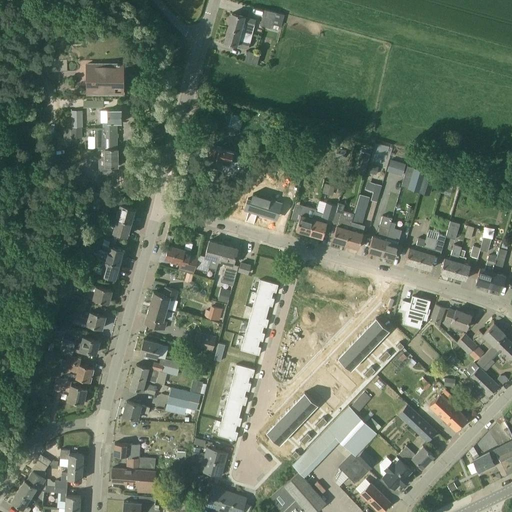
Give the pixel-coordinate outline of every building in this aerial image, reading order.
[(276,12),(264,9),(260,25),(272,28),(276,12)] [(256,19),(232,13),(228,28),(240,31),(242,24),(254,27),(256,19)] [(240,31),(228,28),(224,42),(248,49),(250,41),(238,38),(240,31)] [(259,54),(247,51),(244,61),(256,64),(259,54)] [(67,60),(55,60),(52,60),(52,72),(67,71),(67,60)] [(120,64),(120,63),(116,63),(117,64),(87,64),(87,71),(93,71),(93,93),(123,93),(123,83),(120,83),(120,64)] [(83,127),(82,110),(71,110),(71,127),(83,127)] [(112,122),(116,122),(122,122),(121,110),(107,110),(107,122),(103,122),(103,127),(103,128),(113,128),(112,122)] [(239,128),(242,117),(231,113),(227,125),(239,128)] [(116,122),(112,122),(113,128),(103,128),(103,127),(95,127),(95,149),(98,149),(117,149),(117,148),(116,148),(116,137),(117,137),(117,133),(116,133),(116,122)] [(81,128),(70,128),(71,139),(81,139),(81,128)] [(210,145),(207,154),(205,153),(205,155),(203,156),(202,159),(203,160),(202,162),(211,165),(210,166),(211,166),(211,165),(220,167),(221,163),(229,166),(231,160),(236,162),(239,153),(210,145)] [(347,151),(337,148),(335,155),(345,158),(347,151)] [(98,149),(99,173),(111,173),(111,167),(117,167),(117,149),(98,149)] [(365,172),(370,154),(361,151),(356,169),(365,172)] [(395,170),(394,173),(402,175),(405,163),(398,161),(395,170)] [(500,174),(511,177),(511,175),(511,166),(502,164),(500,174)] [(408,188),(419,191),(424,175),(425,171),(414,167),(408,187),(408,188)] [(71,180),(80,190),(82,188),(90,180),(86,176),(79,168),(71,175),(69,176),(69,177),(71,180)] [(461,181),(462,176),(463,174),(455,172),(454,174),(453,179),(461,181)] [(424,175),(419,191),(422,192),(430,194),(435,178),(427,176),(424,175)] [(376,183),(373,192),(379,194),(382,185),(376,183)] [(335,186),(325,184),(322,192),(332,195),(335,186)] [(282,202),(254,193),(252,200),(248,199),(244,210),(272,218),(274,212),(278,213),(282,202)] [(353,217),(345,244),(359,248),(363,233),(362,233),(365,225),(362,224),(370,196),(360,194),(354,213),(353,217)] [(336,225),(332,240),(345,244),(353,217),(342,214),(344,204),(338,202),(332,221),(337,223),(336,225)] [(316,208),(303,204),(300,215),(296,230),(309,233),(313,219),(316,208)] [(137,209),(127,206),(121,205),(117,219),(131,222),(133,223),(133,222),(131,222),(132,215),(135,216),(137,209)] [(392,218),(382,215),(378,231),(379,231),(377,238),(372,236),(368,250),(381,254),(391,221),(392,218)] [(117,219),(114,218),(108,216),(106,222),(115,225),(113,231),(129,236),(131,230),(129,229),(131,222),(117,219)] [(327,223),(313,219),(309,233),(322,237),(327,223)] [(460,223),(450,220),(447,230),(445,236),(455,239),(460,223)] [(396,223),(391,221),(381,254),(394,258),(399,244),(398,244),(400,234),(401,229),(394,227),(396,223)] [(474,227),(467,225),(464,236),(471,238),(474,227)] [(440,234),(438,234),(437,239),(426,236),(426,239),(425,239),(418,265),(431,269),(435,255),(434,255),(435,252),(440,253),(445,236),(440,234)] [(491,238),(484,236),(480,249),(487,251),(491,238)] [(425,239),(418,237),(415,249),(409,247),(405,261),(418,265),(425,239)] [(195,266),(195,267),(207,271),(208,267),(216,269),(219,259),(223,244),(209,240),(205,256),(206,256),(205,258),(199,256),(200,254),(199,254),(195,266)] [(239,265),(233,263),(237,248),(223,244),(219,259),(226,261),(222,275),(235,279),(239,265)] [(454,244),(449,260),(444,258),(440,271),(453,275),(459,255),(461,249),(461,246),(454,244)] [(198,255),(197,254),(169,245),(165,257),(172,259),(172,261),(181,263),(181,262),(182,262),(180,270),(193,274),(195,267),(195,266),(198,255)] [(480,248),(473,246),(470,255),(477,257),(480,248)] [(125,251),(109,247),(107,253),(99,251),(98,254),(94,253),(92,257),(97,258),(119,264),(121,257),(123,258),(125,251)] [(496,256),(498,257),(489,285),(501,289),(505,275),(500,274),(507,250),(499,248),(496,256)] [(459,255),(453,275),(466,279),(470,266),(464,264),(466,257),(463,256),(465,250),(461,249),(459,255)] [(498,257),(496,256),(489,254),(485,270),(479,268),(476,282),(489,285),(498,257)] [(97,258),(95,266),(103,268),(101,274),(117,279),(119,272),(117,271),(119,264),(121,265),(119,264),(97,258)] [(250,265),(241,262),(238,270),(248,273),(250,265)] [(187,273),(185,281),(191,282),(193,274),(187,273)] [(261,279),(257,293),(258,294),(272,297),(274,290),(277,291),(279,284),(261,279)] [(82,288),(83,282),(76,281),(73,293),(80,294),(82,288)] [(83,282),(82,288),(94,291),(92,298),(109,302),(112,289),(96,285),(84,282),(83,282)] [(177,290),(164,286),(162,293),(153,291),(150,304),(166,308),(169,298),(174,300),(177,290)] [(221,288),(218,300),(228,303),(231,290),(221,288)] [(258,294),(254,307),(268,311),(270,304),(273,305),(275,298),(272,297),(258,294)] [(422,298),(413,296),(411,303),(403,301),(401,310),(407,311),(406,318),(423,322),(425,313),(430,314),(431,309),(429,308),(431,300),(423,297),(422,298)] [(150,304),(146,315),(147,315),(144,323),(163,329),(166,320),(163,319),(166,308),(150,304)] [(445,307),(436,304),(430,318),(439,325),(445,307)] [(222,309),(211,305),(209,310),(206,309),(204,316),(219,320),(222,309)] [(254,307),(250,321),(264,325),(267,326),(269,319),(266,318),(268,311),(254,307)] [(471,314),(456,309),(455,311),(449,308),(445,319),(452,322),(466,328),(471,314)] [(105,316),(90,312),(88,319),(80,317),(81,315),(73,313),(71,323),(78,324),(94,329),(94,326),(102,328),(105,316)] [(388,329),(376,318),(369,326),(381,337),(388,329)] [(250,321),(246,335),(260,339),(263,340),(265,333),(262,332),(264,325),(250,321)] [(503,334),(504,333),(494,323),(483,334),(479,330),(473,336),(479,343),(486,336),(494,344),(503,334)] [(361,333),(373,345),(381,337),(369,326),(361,333)] [(216,337),(197,332),(193,345),(213,351),(216,337)] [(353,341),(365,353),(373,345),(361,333),(353,341)] [(484,352),(465,333),(456,342),(467,351),(469,353),(476,360),(484,352)] [(494,344),(489,349),(496,355),(499,351),(511,363),(511,342),(503,334),(494,344)] [(246,335),(242,349),(257,353),(260,354),(262,347),(259,346),(260,339),(246,335)] [(96,353),(99,341),(83,337),(81,342),(63,338),(61,347),(53,345),(52,350),(59,352),(59,353),(71,356),(73,351),(87,354),(88,351),(96,353)] [(161,343),(143,338),(140,352),(158,357),(161,343)] [(346,349),(358,361),(365,353),(353,341),(346,349)] [(214,359),(221,361),(225,344),(218,342),(214,359)] [(404,346),(400,342),(396,346),(401,350),(404,346)] [(338,357),(350,369),(358,361),(346,349),(338,357)] [(486,353),(492,359),(496,355),(489,349),(486,353)] [(391,355),(387,350),(383,354),(387,359),(391,355)] [(403,353),(398,358),(401,361),(406,356),(403,353)] [(486,353),(477,362),(483,368),(491,360),(492,359),(486,353)] [(379,358),(383,363),(387,359),(383,354),(379,358)] [(92,367),(80,364),(81,359),(67,355),(66,360),(64,366),(64,368),(77,372),(76,378),(88,381),(92,367)] [(161,357),(159,363),(165,365),(171,366),(172,367),(178,368),(180,359),(174,358),(173,361),(161,357)] [(137,364),(133,375),(145,378),(152,380),(157,382),(158,377),(160,370),(163,371),(167,372),(170,372),(177,375),(179,368),(178,368),(172,367),(171,366),(165,365),(159,363),(153,361),(151,367),(137,364)] [(473,362),(465,371),(469,375),(468,376),(488,395),(498,385),(478,366),(473,362)] [(238,364),(234,378),(249,382),(251,375),(253,376),(255,369),(238,364)] [(376,370),(371,366),(368,370),(372,374),(376,370)] [(364,374),(368,378),(372,374),(368,370),(364,374)] [(144,383),(145,378),(133,375),(129,389),(136,391),(137,389),(155,394),(157,386),(144,383)] [(505,375),(500,375),(497,378),(503,383),(508,377),(505,375)] [(83,388),(70,385),(71,381),(57,377),(54,390),(62,392),(63,390),(69,392),(67,400),(83,403),(85,395),(81,394),(83,388)] [(234,378),(230,392),(245,396),(247,389),(250,390),(252,383),(249,382),(234,378)] [(430,384),(424,378),(419,383),(425,389),(430,384)] [(455,379),(445,378),(444,385),(454,387),(455,379)] [(172,387),(167,403),(186,408),(195,410),(196,411),(200,395),(172,387)] [(359,410),(369,396),(362,390),(352,405),(359,410)] [(231,392),(227,406),(241,410),(243,403),(246,404),(248,397),(231,392)] [(317,404),(305,392),(297,400),(309,412),(317,404)] [(441,392),(429,404),(456,430),(467,418),(441,392)] [(290,408),(302,420),(309,412),(297,400),(290,408)] [(150,407),(141,405),(126,401),(123,414),(137,419),(139,411),(148,414),(150,407)] [(167,403),(165,410),(185,415),(186,408),(167,403)] [(408,404),(398,414),(427,441),(437,431),(408,404)] [(227,406),(223,420),(238,424),(240,425),(242,418),(239,417),(241,410),(227,406)] [(349,406),(310,447),(299,457),(292,464),(304,475),(339,439),(355,455),(376,432),(376,431),(367,423),(357,413),(350,406),(349,406)] [(282,416),(294,428),(302,420),(290,408),(282,416)] [(274,424),(286,435),(294,428),(282,416),(274,424)] [(327,421),(323,417),(319,421),(323,425),(327,421)] [(234,438),(237,439),(239,432),(236,431),(238,424),(223,420),(219,434),(234,438)] [(315,425),(319,429),(323,425),(319,421),(315,425)] [(267,432),(279,443),(286,435),(274,424),(267,432)] [(312,437),(308,433),(304,437),(308,441),(312,437)] [(206,440),(195,437),(194,443),(204,446),(206,440)] [(300,441),(304,445),(308,441),(304,437),(300,441)] [(511,454),(511,439),(489,451),(480,455),(473,458),(473,459),(479,471),(511,454)] [(155,458),(152,457),(138,456),(139,447),(137,447),(138,444),(115,442),(114,454),(113,454),(127,455),(127,466),(155,468),(155,458)] [(423,445),(414,454),(406,445),(399,453),(408,462),(412,457),(422,466),(433,455),(423,445)] [(227,452),(208,447),(205,455),(193,451),(192,455),(224,464),(227,452)] [(356,456),(368,469),(376,461),(364,448),(356,456)] [(69,453),(70,449),(61,449),(60,457),(68,458),(68,459),(68,466),(83,467),(83,454),(69,453)] [(296,450),(292,454),(296,459),(300,455),(296,450)] [(41,454),(37,459),(47,466),(48,464),(51,460),(41,454)] [(192,455),(192,460),(203,463),(201,470),(220,476),(224,464),(192,455)] [(356,456),(342,470),(354,482),(368,469),(356,456)] [(47,466),(37,459),(34,464),(44,470),(45,469),(47,466)] [(411,470),(399,459),(394,464),(392,461),(385,468),(388,471),(384,475),(383,476),(395,487),(399,482),(402,485),(409,477),(406,475),(411,470)] [(67,486),(68,478),(82,479),(83,467),(68,466),(67,472),(61,471),(61,480),(55,480),(55,486),(67,486)] [(156,471),(112,467),(111,481),(139,484),(138,490),(154,492),(156,471)] [(45,478),(33,471),(27,481),(24,479),(17,491),(29,498),(36,487),(39,489),(45,478)] [(298,472),(270,497),(282,511),(313,511),(325,502),(298,472)] [(202,482),(204,477),(204,475),(196,473),(195,474),(194,479),(202,482)] [(454,482),(447,486),(450,491),(457,487),(454,482)] [(371,483),(360,493),(380,511),(390,501),(371,483)] [(67,486),(55,486),(55,492),(61,492),(60,500),(66,500),(66,509),(80,509),(80,496),(66,495),(67,486)] [(215,511),(224,490),(212,486),(205,505),(213,508),(211,511),(215,511)] [(190,488),(180,487),(180,498),(190,498),(190,488)] [(220,511),(221,511),(225,511),(228,511),(235,494),(224,490),(215,511),(220,511)] [(29,498),(17,491),(11,501),(22,508),(20,511),(27,511),(31,507),(25,504),(29,498)] [(241,511),(247,498),(235,494),(228,511),(241,511)] [(150,511),(151,509),(154,509),(156,497),(144,496),(143,502),(124,501),(122,511),(150,511)]
